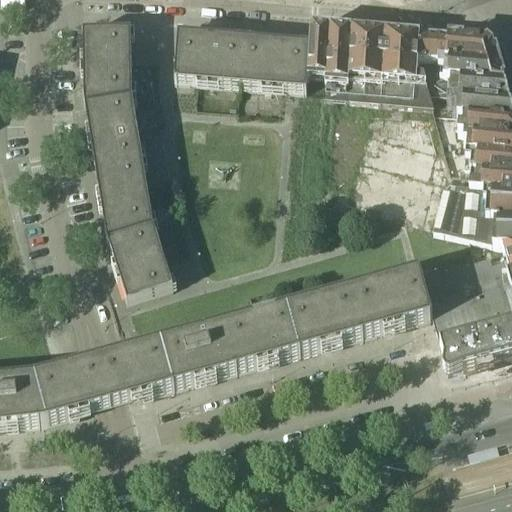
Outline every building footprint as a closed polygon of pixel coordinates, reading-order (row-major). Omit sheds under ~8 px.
[(310,34),(309,51),(306,86),(308,86),(308,82),(325,83),(323,107),(346,109),(351,37),(310,34)] [(130,37),(82,38),(82,61),(87,61),(87,70),(82,70),(83,73),(88,73),(88,82),(83,82),(83,104),(83,108),(131,104),(130,37)] [(385,40),(351,37),(346,109),(379,112),(385,40)] [(418,42),(385,40),(379,112),(433,116),(423,82),(415,81),(416,65),(418,42)] [(243,46),(177,41),(173,89),(239,94),(243,46)] [(498,71),(492,52),(486,48),(418,42),(416,65),(439,67),(498,71)] [(309,51),(243,46),(239,94),(305,99),(306,86),(309,51)] [(502,88),(498,71),(439,67),(438,83),(459,85),(502,88)] [(508,107),(502,88),(459,85),(459,94),(448,93),(447,102),(451,102),(508,107)] [(511,125),(511,121),(508,107),(451,102),(450,111),(463,112),(462,121),(511,125)] [(131,104),(83,108),(84,112),(87,133),(93,132),(94,142),(89,143),(89,145),(93,144),(95,154),(91,155),(94,176),(142,168),(131,104)] [(511,144),(511,125),(462,121),(461,132),(457,132),(456,140),(463,141),(511,144)] [(511,198),(485,196),(469,194),(455,193),(445,158),(437,156),(436,156),(367,138),(350,196),(334,192),(329,209),(345,214),(404,229),(432,237),(432,239),(466,247),(504,255),(505,259),(511,257),(511,198)] [(511,163),(511,144),(463,141),(462,148),(466,149),(465,160),(511,163)] [(511,163),(465,160),(463,176),(460,175),(459,184),(470,185),(469,194),(485,196),(511,198),(511,163)] [(142,168),(94,176),(98,197),(102,196),(103,206),(99,207),(100,209),(105,208),(107,218),(101,218),(105,240),(105,244),(152,232),(142,168)] [(152,232),(105,244),(106,247),(113,268),(118,266),(121,276),(116,277),(117,280),(121,278),(123,287),(119,289),(126,310),(172,296),(152,232)] [(501,284),(511,280),(511,257),(505,259),(509,270),(493,274),(490,264),(471,269),(477,291),(501,285),(501,284)] [(511,320),(511,318),(506,301),(501,285),(477,291),(471,269),(470,266),(418,280),(431,326),(432,326),(443,365),(442,373),(442,377),(444,380),(448,382),(452,381),(462,376),(511,362),(511,320)] [(370,293),(231,331),(202,339),(203,344),(183,350),(181,345),(127,360),(140,406),(194,391),(193,387),(202,384),(203,389),(256,374),(255,370),(265,367),(266,371),(268,371),(267,365),(276,363),(277,368),(320,356),(319,352),(328,350),(329,354),(331,353),(330,348),(339,345),(341,351),(394,336),(393,332),(402,329),(403,333),(431,326),(418,280),(396,286),(397,291),(371,298),(370,293)] [(501,285),(506,301),(511,318),(511,320),(511,280),(501,284),(501,285)] [(140,406),(127,360),(97,368),(34,385),(12,388),(13,392),(0,393),(0,437),(8,436),(7,432),(17,431),(17,435),(39,433),(47,431),(110,414),(140,406)]
